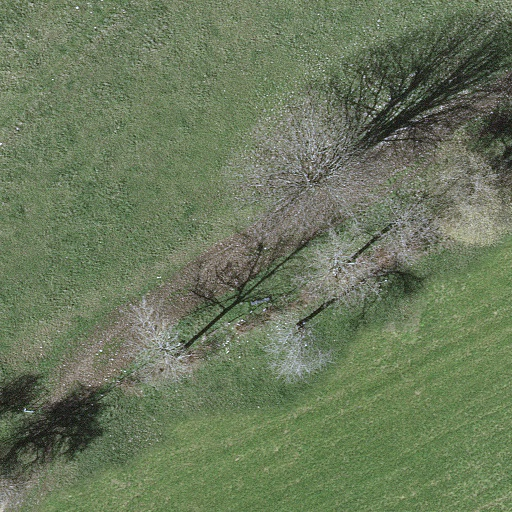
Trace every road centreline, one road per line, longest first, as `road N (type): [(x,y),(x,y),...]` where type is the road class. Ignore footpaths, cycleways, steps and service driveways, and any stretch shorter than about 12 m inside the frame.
road 1 (track): [(511,82),(112,316),(62,402)]
road 2 (track): [(4,511),(62,402)]
